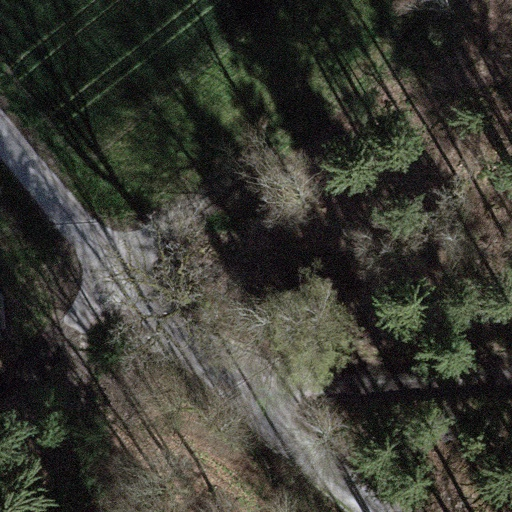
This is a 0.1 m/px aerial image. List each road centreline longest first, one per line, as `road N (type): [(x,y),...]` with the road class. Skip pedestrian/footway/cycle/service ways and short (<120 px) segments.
road 1 (track): [(164,338),(382,511)]
road 2 (track): [(251,407),(511,359)]
road 3 (track): [(0,132),(164,338)]
road 4 (track): [(0,384),(164,338)]
